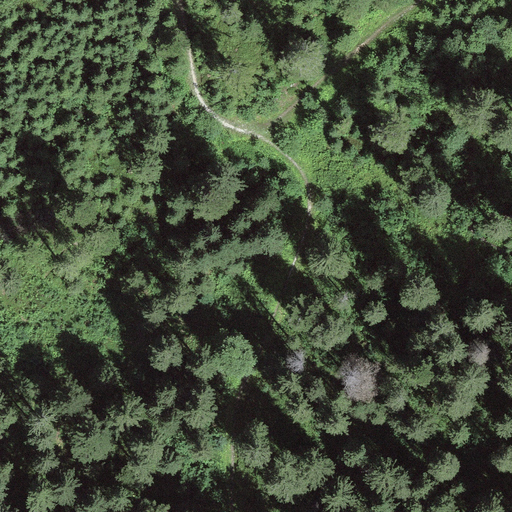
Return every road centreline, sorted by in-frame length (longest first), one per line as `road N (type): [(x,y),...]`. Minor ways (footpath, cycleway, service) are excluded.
road 1 (track): [(234,511),(234,390),(305,254),(304,182),(267,132)]
road 2 (track): [(417,0),(267,132)]
road 3 (track): [(267,132),(231,125),(188,78),(177,0)]
